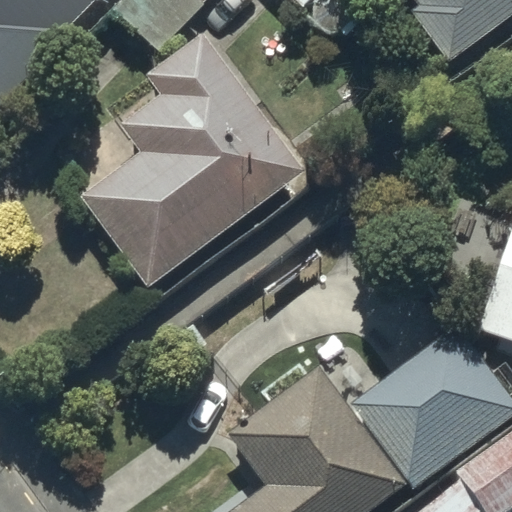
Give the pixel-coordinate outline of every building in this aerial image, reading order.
[(0,0),(0,119),(72,47),(67,42),(107,0),(0,0)] [(134,0),(114,21),(157,64),(205,16),(202,13),(214,0),(283,0),(303,18),(320,0),(134,0)] [(449,72),(511,24),(511,0),(406,0),(419,17),(411,23),(449,72)] [(148,301),(304,184),(201,47),(146,88),(160,107),(119,137),(140,165),(80,210),(148,301)] [(511,244),(479,344),(511,355),(511,244)] [(352,417),(414,501),(511,428),(511,411),(458,339),(352,417)] [(387,511),(407,498),(319,380),(228,447),(267,499),(248,511),(387,511)] [(511,511),(511,442),(456,483),(476,511),(511,511)]
